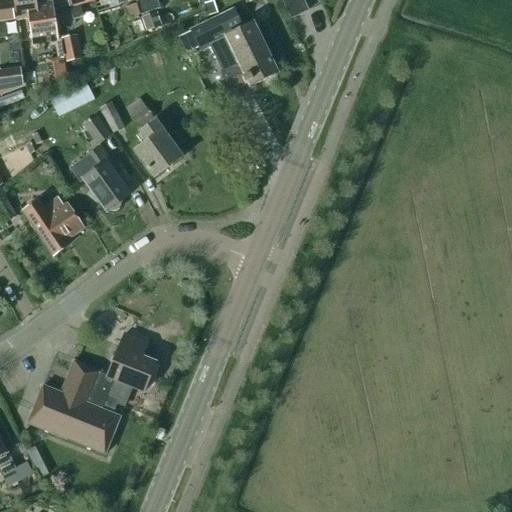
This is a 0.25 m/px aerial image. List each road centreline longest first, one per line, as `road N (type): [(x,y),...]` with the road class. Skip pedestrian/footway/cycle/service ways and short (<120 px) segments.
road 1 (tertiary): [(251,262),(360,0)]
road 2 (tertiary): [(153,511),(251,262)]
road 3 (residential): [(137,257),(0,356)]
road 4 (residential): [(137,257),(195,240),(251,262)]
